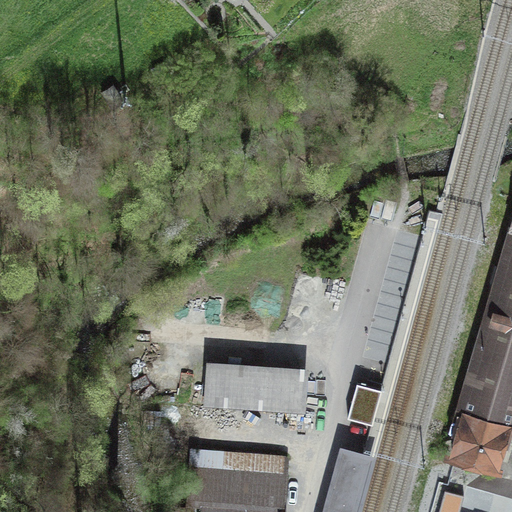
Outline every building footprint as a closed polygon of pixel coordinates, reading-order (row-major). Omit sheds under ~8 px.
[(510,427),(511,427),(511,241),(460,414),(510,427)] [(308,368),(210,361),(207,403),(305,410),(308,368)] [(447,463),(498,475),(510,427),(460,414),(447,463)] [(362,511),(377,458),(340,448),(322,511),(362,511)] [(285,511),(288,456),(187,451),(185,509),(254,511),(285,511)]
